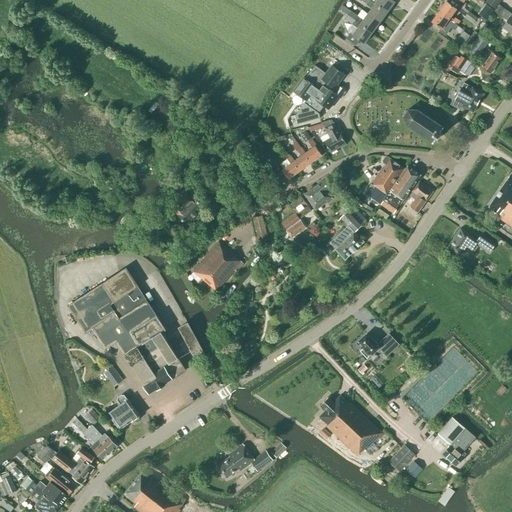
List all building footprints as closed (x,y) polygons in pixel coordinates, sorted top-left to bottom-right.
[(380,23),(387,13),(369,0),(361,0),(372,8),(368,14),(380,23)] [(369,0),(387,13),(395,2),(391,0),(377,0),(378,0),(377,0),(369,0)] [(502,0),(501,0),(487,0),(486,2),(495,9),(502,0)] [(439,12),(457,25),(460,21),(455,18),(453,20),(450,17),(456,9),(446,2),(439,12)] [(511,17),(510,17),(511,14),(499,5),(493,14),(501,19),(502,17),(507,21),(502,28),(511,34),(511,17)] [(487,6),(480,15),(481,17),(486,20),(486,21),(494,11),(487,6)] [(348,15),(355,21),(358,17),(350,11),(348,15)] [(454,29),(457,25),(439,12),(432,22),(442,29),(447,21),(450,24),(449,26),(454,29)] [(473,23),(477,18),(469,12),(465,17),(473,23)] [(372,33),(380,23),(368,14),(360,24),(372,33)] [(360,24),(355,21),(348,15),(345,19),(357,28),(352,35),(360,40),(364,44),(372,33),(360,24)] [(470,36),(463,31),(454,43),(461,48),(470,36)] [(350,33),(346,39),(356,46),(360,40),(352,35),(350,33)] [(485,54),(481,51),(478,48),(473,55),(481,60),(478,64),(490,73),(501,59),(488,49),(485,54)] [(467,60),(461,56),(459,58),(454,67),(460,71),(467,60)] [(324,76),(320,73),(322,72),(314,66),(304,80),(303,79),(293,91),(306,100),(295,115),(297,124),(320,118),(319,113),(324,106),(329,109),(338,97),(340,99),(346,91),(337,85),(344,76),(331,66),(324,76)] [(428,83),(424,90),(430,93),(434,86),(428,83)] [(473,113),(483,93),(464,83),(455,100),(463,104),(462,106),(473,113)] [(275,117),(279,112),(274,108),(270,113),(275,117)] [(437,139),(440,133),(443,128),(418,110),(409,109),(403,117),(407,125),(433,143),(436,138),(437,139)] [(331,153),(346,144),(332,120),(323,123),(326,127),(324,128),(330,138),(324,141),(331,153)] [(311,137),(306,131),(301,135),(306,141),(311,137)] [(296,141),(293,136),(292,137),(289,139),(288,140),(291,145),(293,144),(296,141)] [(304,154),(310,163),(321,155),(315,146),(316,145),(312,140),(309,143),(312,148),(305,153),(304,154)] [(304,154),(305,153),(297,143),(294,146),(302,156),(294,161),(293,162),(300,171),(310,163),(304,154)] [(293,162),(294,161),(286,151),(283,153),(291,164),(282,170),(289,179),(300,171),(293,162)] [(390,159),(387,157),(385,158),(383,161),(383,163),(385,165),(384,167),(383,166),(364,194),(380,204),(405,169),(390,159)] [(275,176),(280,172),(270,158),(265,162),(275,176)] [(404,200),(421,175),(407,166),(381,205),(394,214),(397,210),(396,209),(402,199),(404,200)] [(511,177),(510,176),(488,207),(500,215),(498,217),(511,227),(511,177)] [(188,192),(186,190),(193,183),(187,177),(174,191),(181,199),(172,209),(187,224),(204,206),(189,191),(188,192)] [(314,207),(327,198),(324,193),(333,186),(327,178),(304,194),(311,203),(314,207)] [(339,193),(346,192),(345,181),(338,182),(339,193)] [(418,212),(433,192),(419,182),(412,192),(410,196),(415,200),(410,207),(418,212)] [(301,218),(311,211),(307,206),(307,205),(301,197),(290,204),(297,213),(301,218)] [(346,202),(341,207),(346,213),(352,207),(346,202)] [(356,249),(364,242),(358,236),(360,234),(356,230),(360,226),(366,220),(353,207),(352,207),(346,213),(341,218),(338,221),(345,228),(326,246),(332,252),(335,249),(345,260),(352,252),(353,253),(356,249)] [(292,238),(306,228),(295,213),(281,224),(292,238)] [(259,242),(268,240),(262,216),(253,218),(259,242)] [(269,234),(276,232),(273,217),(265,218),(269,234)] [(478,241),(472,237),(473,237),(460,229),(448,247),(460,255),(465,248),(471,252),(476,244),(486,250),(492,242),(482,235),(478,241)] [(236,271),(243,263),(236,257),(237,256),(219,241),(190,274),(190,277),(196,282),(199,281),(201,278),(216,291),(235,270),(236,271)] [(166,330),(126,268),(68,305),(86,332),(92,328),(105,349),(116,342),(150,393),(156,389),(157,389),(165,384),(164,384),(186,370),(162,332),(166,330)] [(194,355),(202,351),(187,323),(179,328),(194,355)] [(378,344),(367,333),(357,343),(363,349),(360,351),(367,359),(378,348),(383,354),(389,348),(382,340),(378,344)] [(363,364),(358,370),(361,374),(367,368),(363,364)] [(114,386),(123,380),(113,367),(105,373),(114,386)] [(206,388),(210,385),(206,378),(201,380),(206,388)] [(386,392),(382,388),(381,388),(377,392),(381,396),(386,392)] [(348,404),(340,395),(333,402),(328,398),(321,405),(326,410),(319,417),(328,425),(326,427),(357,456),(364,449),(366,450),(382,433),(350,402),(348,404)] [(127,399),(124,396),(118,401),(120,404),(108,413),(120,430),(131,421),(132,422),(133,421),(135,422),(138,419),(139,417),(140,416),(127,399)] [(93,425),(100,419),(93,410),(86,416),(93,425)] [(455,466),(466,454),(463,452),(475,438),(452,418),(438,434),(451,445),(442,455),(455,466)] [(110,452),(87,429),(82,423),(78,427),(83,433),(91,442),(93,444),(90,447),(102,460),(110,452)] [(87,429),(110,452),(117,446),(105,433),(101,436),(99,434),(100,433),(92,425),(87,429)] [(255,461),(243,444),(229,454),(230,457),(218,465),(227,477),(239,469),(241,471),(252,463),(257,471),(271,462),(265,454),(255,461)] [(275,458),(285,449),(280,444),(271,454),(275,458)] [(75,464),(59,451),(57,453),(47,445),(38,456),(45,463),(50,457),(68,472),(69,472),(75,464)] [(400,472),(415,455),(405,446),(389,462),(400,472)] [(75,464),(69,472),(73,476),(72,477),(81,484),(94,467),(89,464),(94,458),(81,448),(77,454),(81,456),(75,464)] [(422,469),(413,461),(405,470),(414,478),(422,469)] [(68,495),(76,486),(47,462),(41,470),(46,474),(45,476),(68,495)] [(17,463),(10,468),(18,478),(25,473),(17,463)] [(157,485),(142,472),(125,494),(137,504),(134,507),(140,511),(179,511),(180,511),(179,509),(186,500),(160,481),(157,485)] [(4,496),(6,495),(16,491),(8,473),(0,476),(0,487),(2,491),(0,493),(0,506),(5,499),(4,496)] [(37,486),(32,482),(33,481),(28,477),(21,486),(26,489),(26,490),(33,496),(36,493),(42,498),(35,506),(42,511),(54,511),(60,506),(46,496),(37,486)] [(46,496),(60,506),(68,496),(50,482),(46,487),(40,482),(37,486),(46,496)]
